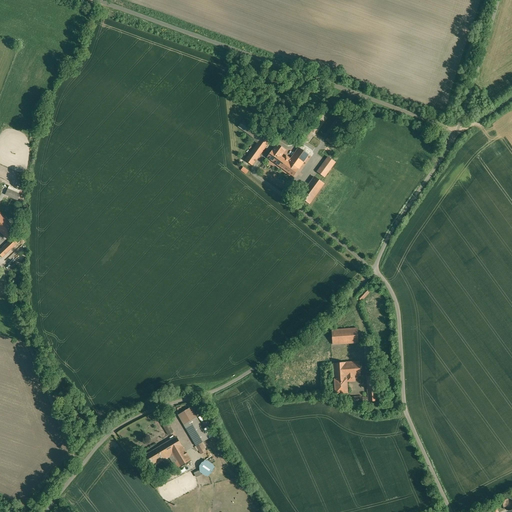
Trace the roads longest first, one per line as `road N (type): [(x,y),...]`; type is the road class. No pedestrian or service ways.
road 1 (residential): [(373,270),(336,308),(236,380),(112,431),(45,511)]
road 2 (residential): [(86,0),(455,132)]
road 3 (residential): [(449,511),(403,405),(396,302),(373,270)]
road 4 (unknown): [(73,475),(0,282)]
road 5 (residential): [(455,132),(373,270)]
road 6 (residential): [(497,0),(455,132)]
